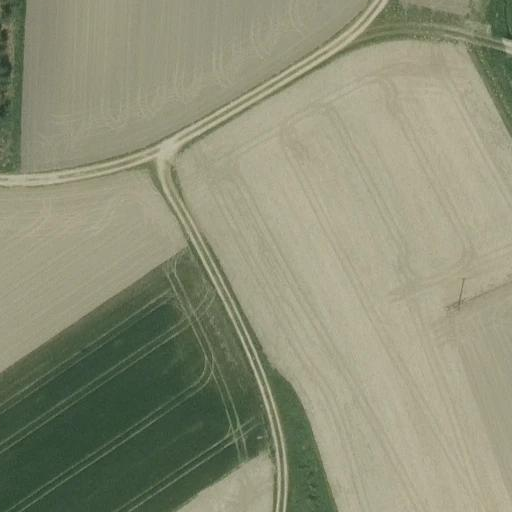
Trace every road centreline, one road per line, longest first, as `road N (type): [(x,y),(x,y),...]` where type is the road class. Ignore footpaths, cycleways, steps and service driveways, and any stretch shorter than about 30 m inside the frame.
road 1 (track): [(0,179),(148,159),(331,45),(380,0)]
road 2 (track): [(286,511),(265,381),(211,261),(148,159)]
road 3 (track): [(366,20),(511,48)]
